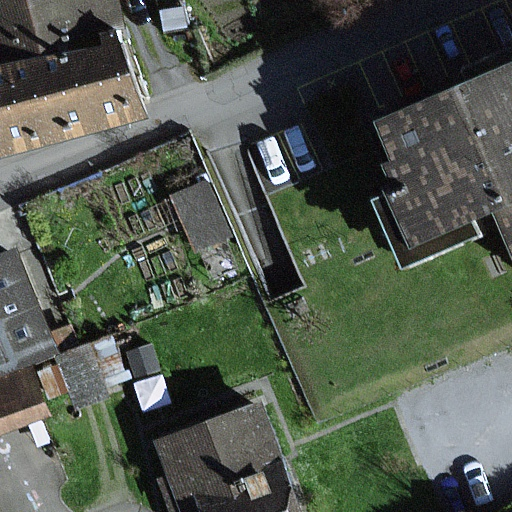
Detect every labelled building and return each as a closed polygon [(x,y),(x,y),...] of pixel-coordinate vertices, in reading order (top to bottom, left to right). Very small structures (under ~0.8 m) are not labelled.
[(0,0),(0,66),(43,55),(125,33),(123,25),(130,24),(123,0),(0,0)] [(146,110),(125,33),(43,55),(64,132),(146,110)] [(0,149),(64,132),(43,55),(0,66),(0,149)] [(511,65),(394,115),(422,181),(391,194),(420,262),(491,232),(485,220),(509,210),(511,217),(511,65)] [(17,251),(0,258),(0,370),(55,349),(17,251)] [(0,430),(51,411),(35,369),(0,382),(0,430)] [(301,511),(265,405),(149,444),(172,511),(301,511)]
